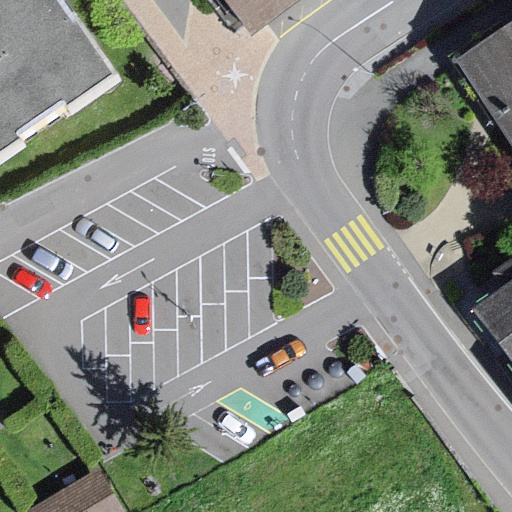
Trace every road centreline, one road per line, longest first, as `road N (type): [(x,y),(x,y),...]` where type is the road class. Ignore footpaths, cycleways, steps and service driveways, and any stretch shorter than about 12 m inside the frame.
road 1 (residential): [(291,116),(292,148),(307,186),(511,463)]
road 2 (residential): [(0,229),(241,121)]
road 3 (residential): [(291,116),(315,54),(391,0)]
road 4 (residential): [(155,0),(241,121)]
